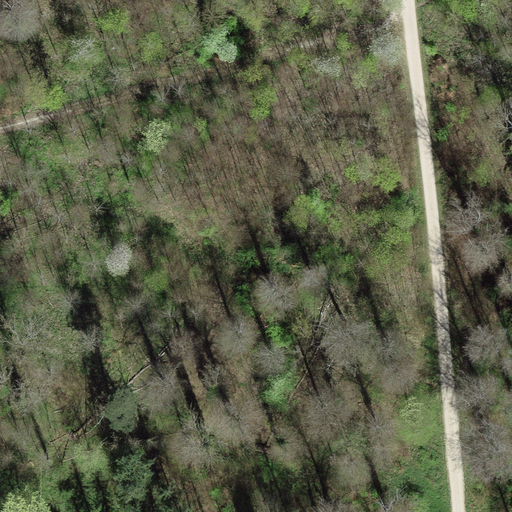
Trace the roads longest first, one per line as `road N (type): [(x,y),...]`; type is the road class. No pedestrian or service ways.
road 1 (track): [(455,511),(409,31)]
road 2 (track): [(0,129),(316,43),(409,31)]
